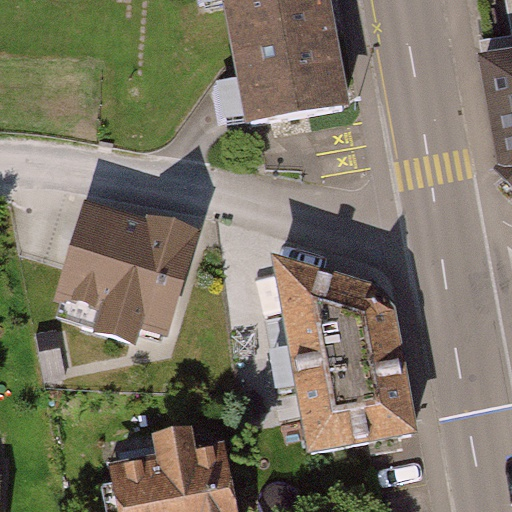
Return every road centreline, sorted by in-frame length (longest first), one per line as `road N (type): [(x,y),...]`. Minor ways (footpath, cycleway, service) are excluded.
road 1 (residential): [(443,258),(382,234),(105,174),(0,166)]
road 2 (residential): [(401,0),(443,258)]
road 3 (residential): [(443,258),(493,511)]
